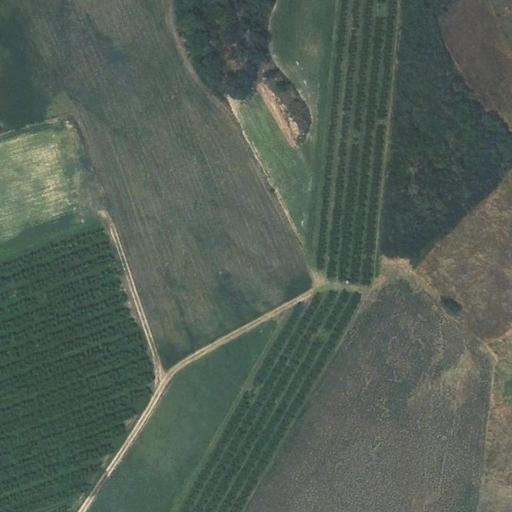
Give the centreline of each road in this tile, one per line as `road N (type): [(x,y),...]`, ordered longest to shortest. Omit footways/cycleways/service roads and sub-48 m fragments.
road 1 (track): [(82,511),(171,372),(318,287)]
road 2 (track): [(112,226),(163,384)]
